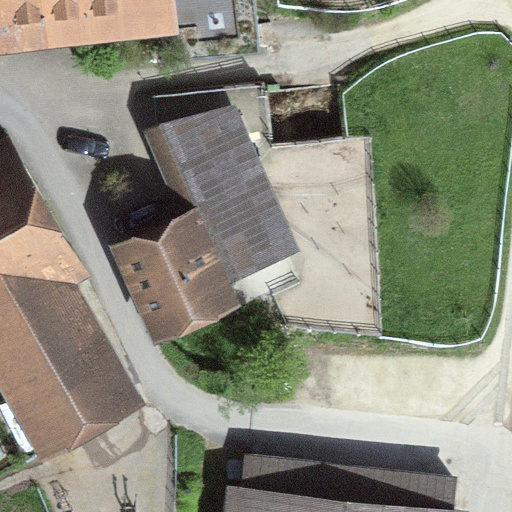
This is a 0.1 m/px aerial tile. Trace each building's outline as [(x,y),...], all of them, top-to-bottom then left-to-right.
[(0,0),(0,44),(173,25),(170,0),(0,0)] [(217,295),(212,278),(230,270),(284,247),(250,172),(227,114),(152,131),(186,221),(131,245),(163,327),(217,295)] [(0,327),(70,286),(81,280),(0,144),(0,327)] [(140,402),(70,286),(0,327),(0,380),(46,457),(140,402)] [(388,511),(226,494),(223,511),(388,511)]
